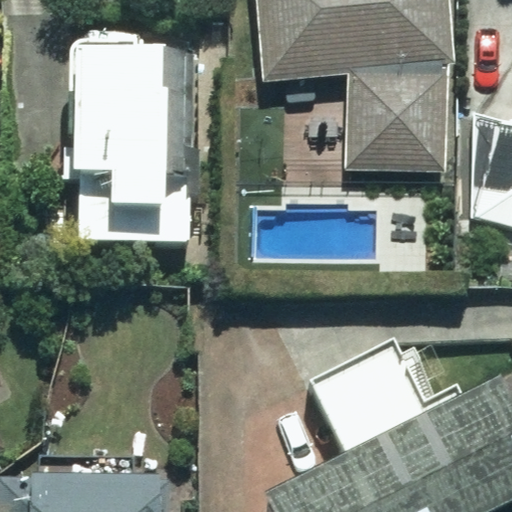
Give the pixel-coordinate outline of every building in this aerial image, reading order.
[(443,87),(440,0),(250,0),(254,87),(311,90),(340,91),(336,177),(438,182),(443,87)] [(71,193),(70,256),(188,258),(192,73),(63,71),(60,193),(71,193)] [(468,216),(511,232),(511,126),(506,130),(472,123),(468,216)] [(346,467),(252,508),(253,511),(511,511),(511,438),(490,388),(426,416),(400,356),(315,394),(346,467)] [(162,511),(162,482),(0,483),(0,511),(162,511)]
